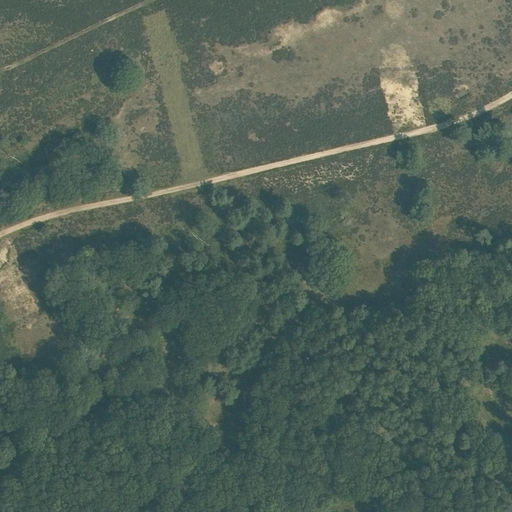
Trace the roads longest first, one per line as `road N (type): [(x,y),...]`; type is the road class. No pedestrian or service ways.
road 1 (track): [(0,235),(60,214),(455,123),(511,97)]
road 2 (track): [(154,0),(0,70)]
